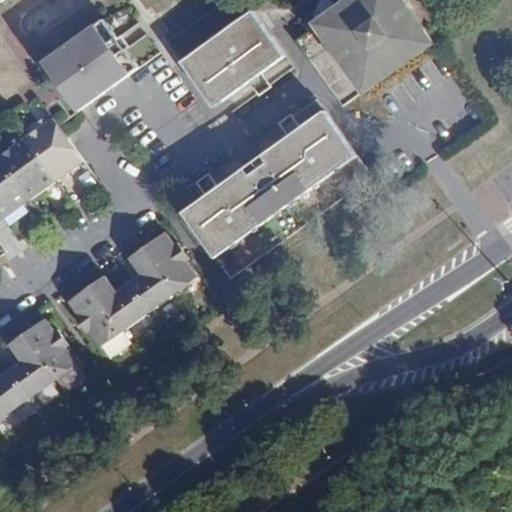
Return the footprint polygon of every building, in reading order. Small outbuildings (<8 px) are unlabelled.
[(250,83),(263,73),(287,56),(246,0),(225,0),(192,24),(168,41),(215,107),(250,83)] [(355,0),(330,19),(336,28),(326,35),(359,80),(369,73),(377,84),(422,51),(414,40),(424,33),(399,0),(355,0)] [(141,68),(106,19),(45,63),(56,78),(60,75),(72,91),(68,95),(80,111),(141,68)] [(336,28),(330,19),(320,26),(326,35),(336,28)] [(432,44),(424,33),(414,40),(422,51),(432,44)] [(272,87),(263,73),(250,83),(253,86),(260,96),(272,87)] [(369,73),(359,80),(367,91),(377,84),(369,73)] [(220,187),(207,196),(184,213),(207,245),(200,250),(210,263),(217,258),(232,279),(374,176),(326,110),(302,128),(289,137),(220,187)] [(289,137),(302,128),(292,114),(287,118),(279,124),(289,137)] [(0,217),(3,221),(86,162),(54,118),(0,157),(0,217)] [(197,183),(207,196),(220,187),(210,174),(203,178),(197,183)] [(166,233),(145,248),(178,293),(199,278),(188,263),(175,246),(166,233)] [(175,246),(188,263),(192,261),(179,242),(175,246)] [(141,275),(130,283),(151,312),(177,294),(178,293),(145,248),(144,248),(129,259),(141,275)] [(107,276),(92,286),(124,331),(150,312),(151,312),(130,283),(130,284),(119,292),(107,276)] [(69,302),(77,313),(91,332),(102,347),(123,332),(124,331),(92,286),(91,287),(69,302)] [(91,332),(77,313),(74,316),(87,334),(91,332)] [(25,334),(57,379),(79,363),(68,348),(56,331),(46,318),(25,334)] [(56,331),(68,348),(71,346),(59,330),(56,331)] [(10,369),(31,398),(57,380),(57,379),(25,334),(24,334),(9,345),(20,361),(10,369)] [(0,376),(0,420),(30,399),(31,398),(10,369),(9,370),(0,376)]
